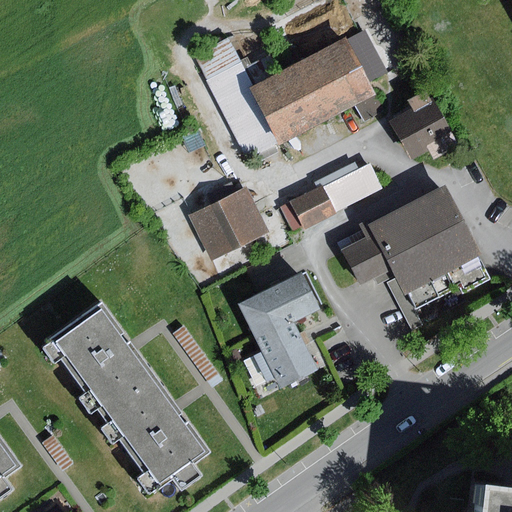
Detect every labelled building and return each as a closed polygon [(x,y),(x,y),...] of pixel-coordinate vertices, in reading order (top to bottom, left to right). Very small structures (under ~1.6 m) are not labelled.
[(379,95),(349,38),(254,89),(281,145),(357,106),(379,95)] [(248,161),(281,145),(254,89),(229,39),(196,55),(248,161)] [(414,109),(415,112),(434,103),(428,91),(409,101),(414,109)] [(386,110),(379,95),(357,106),(364,121),(386,110)] [(414,109),(390,121),(413,163),(430,153),(427,146),(453,132),(436,101),(434,103),(415,112),(414,109)] [(453,132),(427,146),(430,153),(434,160),(460,147),(453,132)] [(359,171),(355,163),(319,181),(321,187),(335,214),(385,190),(373,164),(359,171)] [(335,214),(321,187),(281,207),(294,234),(335,214)] [(494,279),(448,189),(375,226),(400,275),(401,277),(417,308),(458,287),(463,295),(494,279)] [(244,190),(193,217),(217,263),(268,236),(244,190)] [(400,275),(375,226),(372,219),(360,225),(367,238),(343,249),(362,286),(376,279),(379,285),(400,275)] [(258,339),(296,321),(322,309),(306,274),(277,287),(242,303),(258,339)] [(417,308),(401,277),(387,284),(413,332),(426,325),(417,308)] [(102,406),(107,413),(156,378),(133,345),(131,342),(127,345),(123,341),(120,335),(123,333),(102,303),(40,347),(54,367),(66,359),(86,388),(75,396),(89,415),(102,406)] [(296,321),(258,339),(264,352),(276,377),(281,389),(319,372),(303,338),(296,321)] [(185,327),(176,334),(213,386),(223,380),(185,327)] [(237,350),(229,353),(233,361),(241,358),(237,350)] [(276,377),(264,352),(244,361),(256,386),(276,377)] [(178,408),(156,378),(107,413),(111,418),(99,427),(113,446),(124,438),(148,471),(138,478),(150,495),(175,477),(183,488),(201,475),(193,463),(209,452),(189,423),(185,426),(178,415),(181,413),(178,408)] [(0,436),(0,501),(15,490),(7,479),(22,468),(0,436)] [(54,436),(43,444),(64,471),(74,463),(54,436)] [(511,511),(511,486),(468,481),(463,511),(511,511)]
